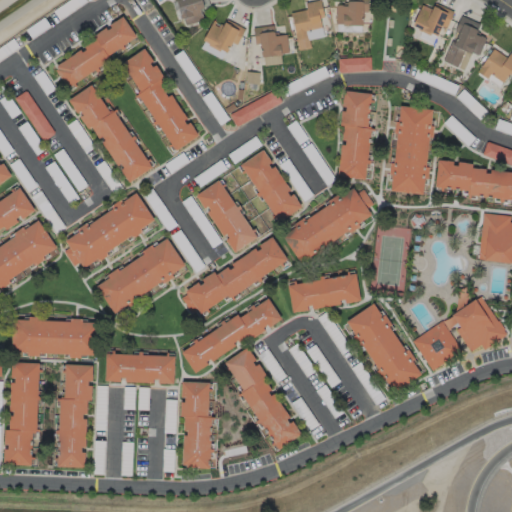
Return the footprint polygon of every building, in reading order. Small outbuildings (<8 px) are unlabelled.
[(199,8),(201,13),(202,13),(204,19),(185,24),(183,18),(182,18),(176,0),(207,0),(209,5),(199,8)] [(310,47),(298,49),(290,12),(306,9),(305,2),(315,0),(320,0),(323,17),(319,18),(323,36),(308,39),(310,47)] [(367,0),(367,12),(363,12),(363,25),(343,25),(343,23),(335,23),(336,5),(337,5),(337,4),(342,4),(342,5),(347,5),(347,0),(367,0)] [(435,3),(453,11),(446,27),(441,25),(437,35),(430,33),(429,34),(417,29),(418,27),(412,25),(421,4),(432,8),(435,3)] [(475,33),(480,36),(480,35),(485,37),(484,38),(485,38),(478,55),(472,52),(463,70),(442,61),(451,40),(454,42),(458,32),(454,30),(461,15),(479,24),(475,33)] [(123,19),(137,39),(71,88),(56,68),(123,19)] [(226,19),(244,28),(236,44),(232,42),(226,52),(220,49),(219,51),(208,44),(208,43),(202,40),(213,20),(223,25),(226,19)] [(273,25),(274,35),(286,34),(288,52),(281,53),(281,55),(261,57),(260,43),(255,44),(253,27),(273,25)] [(488,41),(501,51),(505,45),(511,50),(511,61),(507,68),(504,66),(497,76),(484,67),(481,72),(471,65),(488,41)] [(120,66),(175,152),(198,137),(143,51),(120,66)] [(370,57),(337,57),(338,72),(370,71),(370,57)] [(303,86),(314,82),(311,73),(300,77),(303,86)] [(93,87),(149,167),(127,183),(71,103),(93,87)] [(15,97),(43,138),(54,131),(26,90),(15,97)] [(229,114),(236,126),(281,102),(274,90),(229,114)] [(344,90),(337,173),(364,176),(371,92),(344,90)] [(399,107),(390,188),(423,191),(432,111),(399,107)] [(511,118),(511,129),(487,121),(490,111),(511,118)] [(466,146),(474,137),(450,115),(442,124),(466,146)] [(508,144),(503,158),(472,147),(477,133),(508,144)] [(239,163),(278,220),(300,205),(261,148),(239,163)] [(511,164),(511,191),(433,182),(436,155),(511,164)] [(0,181),(12,174),(0,156),(0,181)] [(195,194),(217,179),(256,235),(234,250),(195,194)] [(0,195),(0,230),(34,208),(18,184),(0,195)] [(351,187),(369,214),(301,260),(283,233),(351,187)] [(67,239),(85,266),(155,218),(137,191),(67,239)] [(484,212),(479,257),(511,260),(511,221),(510,221),(511,215),(484,212)] [(0,245),(0,285),(57,246),(38,219),(0,245)] [(185,257),(193,252),(179,230),(171,235),(185,257)] [(181,292),(195,315),(286,258),(272,235),(181,292)] [(99,284),(118,311),(187,264),(168,237),(99,284)] [(288,282),(292,310),(360,298),(355,270),(288,282)] [(183,351),(196,371),(279,317),(266,297),(183,351)] [(455,314),(462,324),(455,329),(470,353),(502,332),(479,298),(455,314)] [(345,321),(391,390),(418,372),(372,303),(345,321)] [(323,312),(316,319),(327,332),(335,325),(323,312)] [(14,321),(14,353),(98,353),(98,321),(14,321)] [(413,341),(432,370),(462,350),(442,321),(413,341)] [(314,371),(297,343),(288,348),(305,376),(314,371)] [(307,348),(328,387),(338,382),(317,343),(307,348)] [(226,363),(280,447),(303,433),(249,348),(226,363)] [(107,353),(106,380),(174,382),(175,355),(107,353)] [(12,361),(6,462),(33,464),(39,363),(12,361)] [(64,364),(59,465),(85,466),(90,365),(64,364)] [(184,381),(183,465),(209,465),(210,381),(184,381)] [(315,390),(326,406),(335,400),(324,384),(315,390)]
